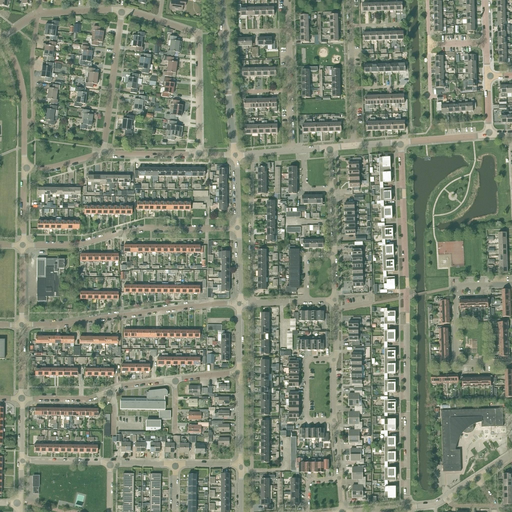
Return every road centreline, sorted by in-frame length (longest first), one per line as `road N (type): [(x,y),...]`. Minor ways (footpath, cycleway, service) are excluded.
road 1 (residential): [(407,507),(400,141)]
road 2 (residential): [(239,303),(21,324)]
road 3 (residential): [(22,245),(75,244),(147,227),(238,229)]
road 4 (residential): [(511,361),(456,363),(454,288),(511,284)]
road 5 (residential): [(21,398),(84,399),(174,379)]
road 6 (residential): [(103,153),(121,10)]
road 7 (unclassified): [(23,168),(23,94),(2,37)]
road 8 (unclassified): [(2,37),(37,13),(121,10)]
road 9 (residential): [(199,154),(198,33)]
